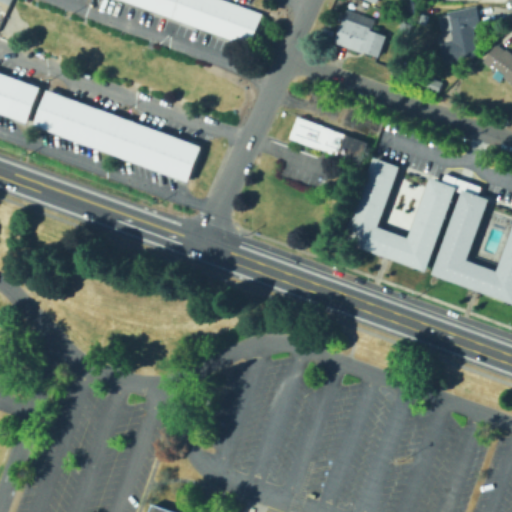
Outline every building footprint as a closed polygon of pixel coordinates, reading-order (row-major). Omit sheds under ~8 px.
[(125,0),(227,0),(261,12),(249,44),(125,0)] [(430,14),(423,12),(426,3),(432,4),(430,14)] [(446,62),(442,44),(454,41),(452,29),(443,31),(440,16),(448,14),(448,12),(478,5),(483,26),(475,28),(481,55),(446,62)] [(381,57),(365,51),(364,53),(335,42),(346,11),(364,17),(363,21),(374,25),(372,30),(388,36),(381,57)] [(502,87),(493,80),(499,72),(484,61),(497,43),(506,50),(507,48),(511,51),(511,82),(508,79),(502,87)] [(0,111),(0,70),(41,86),(27,122),(0,111)] [(440,92),(422,86),(425,76),(443,82),(440,92)] [(33,123),(46,88),(203,146),(190,181),(33,123)] [(362,165),(290,138),(299,116),(370,143),(362,165)] [(425,269),(343,238),(375,155),(400,165),(377,225),(407,236),(430,176),(457,186),(425,269)] [(511,300),(432,272),(462,188),(489,197),(467,258),(497,269),(511,228),(511,300)] [(175,511),(147,503),(144,511),(175,511)]
